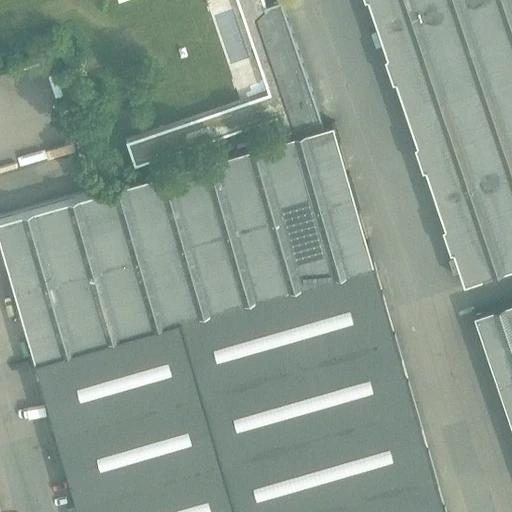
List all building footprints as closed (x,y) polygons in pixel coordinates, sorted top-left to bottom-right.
[(237,0),(269,92),(127,140),(135,164),(276,116),(282,134),(296,130),(289,110),(277,75),(267,47),(258,19),(266,5),(264,0),(237,0)] [(279,0),(266,5),(258,19),(267,47),(294,38),(281,0),(279,0)] [(511,0),(369,0),(465,282),(492,272),(502,269),(511,265),(511,0)] [(294,38),(267,47),(277,75),(304,66),(294,38)] [(304,66),(277,75),(289,110),(315,101),(304,66)] [(315,101),(289,110),(296,130),(322,122),(315,101)] [(86,193),(0,217),(0,238),(78,511),(445,511),(334,122),(86,193)] [(492,306),(475,312),(511,415),(511,298),(502,302),(492,306)]
